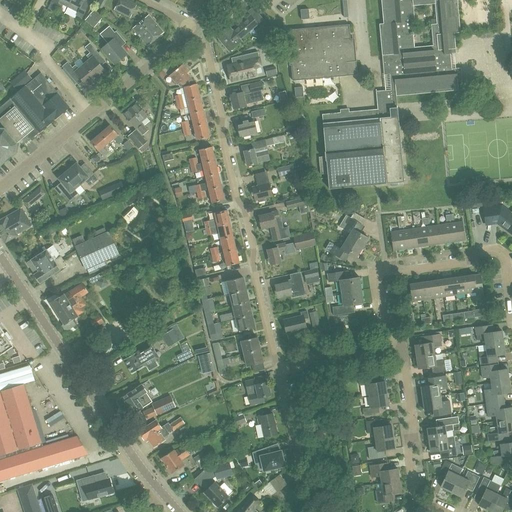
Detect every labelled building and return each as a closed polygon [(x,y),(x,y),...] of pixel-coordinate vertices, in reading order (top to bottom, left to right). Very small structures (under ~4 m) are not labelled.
[(58,3),(67,8),(71,0),(52,0),(51,2),(48,8),(53,10),(56,4),(57,5),(58,3)] [(77,15),(82,18),(90,3),(84,0),(71,0),(67,8),(77,13),(77,15)] [(118,0),(114,10),(130,18),(137,4),(129,0),(118,0)] [(381,0),(383,23),(379,24),(385,90),(376,91),(377,101),(397,99),(396,96),(458,90),(458,82),(462,81),(461,68),(451,69),(450,54),(456,53),(454,33),(460,33),(457,0),(381,0)] [(301,10),(301,20),(309,19),(308,9),(301,10)] [(85,20),(94,28),(102,19),(93,11),(85,20)] [(216,36),(229,52),(242,41),(240,40),(264,20),(259,14),(254,19),(250,15),(246,18),(244,15),(236,21),(239,24),(232,30),(229,26),(216,36)] [(133,29),(148,45),(163,32),(148,16),(133,29)] [(350,39),(349,25),(286,30),(289,65),(291,65),(293,81),(357,75),(354,38),(350,39)] [(115,64),(126,55),(120,47),(120,44),(124,41),(116,31),(114,32),(109,26),(101,33),(108,41),(108,44),(102,49),(115,64)] [(66,45),(69,38),(64,36),(61,43),(66,45)] [(84,64),(97,79),(106,72),(100,64),(104,60),(90,43),(85,47),(90,53),(86,56),(89,59),(84,64)] [(227,65),(231,82),(257,76),(255,68),(261,66),(259,58),(258,52),(240,56),(242,62),(227,65)] [(129,71),(136,68),(132,61),(125,64),(129,71)] [(81,79),(88,87),(97,79),(84,64),(79,68),(76,65),(72,68),(67,62),(62,67),(77,83),(81,79)] [(180,88),(184,87),(195,84),(186,73),(189,71),(183,65),(170,76),(177,85),(178,84),(180,88)] [(265,69),(267,77),(277,75),(275,67),(265,69)] [(0,165),(16,152),(18,143),(17,143),(30,133),(34,137),(70,107),(41,73),(26,86),(10,98),(0,107),(0,165)] [(335,79),(322,81),(323,90),(337,88),(335,79)] [(307,95),(316,95),(315,81),(307,81),(307,95)] [(264,91),(262,82),(241,86),(243,92),(230,95),(233,109),(247,106),(246,104),(264,100),(262,91),(264,91)] [(188,100),(200,97),(197,84),(195,84),(184,87),(187,100),(188,100)] [(511,84),(510,84),(510,88),(480,91),(479,87),(463,89),(468,145),(452,147),(452,145),(429,147),(431,177),(511,169),(511,84)] [(295,88),(296,97),(303,97),(302,87),(295,88)] [(175,96),(176,103),(183,101),(181,94),(175,96)] [(189,107),(191,114),(203,111),(200,97),(188,100),(187,100),(183,101),(176,103),(178,110),(189,107)] [(329,189),(375,185),(404,182),(402,155),(397,104),(397,99),(377,101),(377,109),(372,110),(373,119),(343,121),(342,112),(340,112),(322,114),(325,151),(325,156),(319,157),(320,174),(327,174),(329,189)] [(123,114),(136,129),(137,129),(143,135),(148,131),(141,122),(148,116),(136,103),(123,114)] [(251,112),(252,118),(266,115),(264,109),(251,112)] [(191,114),(194,127),(206,124),(203,111),(191,114)] [(237,124),(240,137),(257,133),(254,120),(237,124)] [(183,129),(189,128),(188,121),(181,122),(183,129)] [(194,127),(197,140),(210,137),(206,124),(194,127)] [(110,125),(100,133),(108,143),(114,139),(119,145),(123,141),(110,125)] [(191,134),(189,128),(183,129),(185,136),(191,134)] [(128,136),(139,149),(147,142),(136,130),(128,136)] [(91,142),(104,157),(109,153),(103,147),(108,143),(100,133),(91,142)] [(244,151),(247,166),(258,164),(258,163),(270,160),(267,146),(278,144),(284,143),(282,136),(251,143),(253,149),(244,151)] [(123,145),(128,150),(133,146),(128,141),(123,145)] [(202,163),(215,160),(212,147),(199,150),(202,163)] [(163,155),(164,162),(174,159),(172,153),(163,155)] [(189,159),(191,166),(199,164),(197,157),(189,159)] [(206,176),(218,173),(215,160),(202,163),(199,164),(191,166),(192,173),(204,170),(206,176)] [(66,169),(80,185),(84,181),(89,187),(98,179),(90,170),(86,174),(77,163),(75,164),(74,163),(66,169)] [(277,168),(279,176),(297,172),(295,164),(277,168)] [(63,193),(71,202),(79,195),(75,189),(80,185),(66,169),(59,175),(60,177),(58,178),(68,189),(63,193)] [(204,191),(209,190),(221,187),(218,173),(206,176),(207,183),(195,186),(197,192),(204,191)] [(99,191),(103,200),(125,191),(121,181),(99,191)] [(269,183),(252,187),(255,200),(257,200),(259,202),(265,201),(265,198),(272,196),(269,183)] [(41,187),(34,192),(39,199),(46,193),(41,187)] [(176,197),(183,196),(181,187),(174,189),(176,197)] [(209,190),(212,203),(225,200),(221,187),(209,190)] [(206,197),(204,191),(197,192),(198,199),(206,197)] [(35,202),(30,196),(23,201),(28,207),(35,202)] [(299,207),(300,214),(309,212),(306,198),(285,202),(287,209),(299,207)] [(511,234),(511,211),(511,213),(502,206),(484,209),(486,225),(497,223),(511,234)] [(0,220),(0,234),(5,243),(18,235),(17,234),(30,227),(20,209),(7,217),(6,216),(0,220)] [(217,226),(230,223),(227,210),(214,213),(216,219),(211,221),(213,227),(218,226),(217,226)] [(270,227),(274,241),(290,237),(288,227),(283,228),(281,219),(280,219),(278,210),(275,211),(275,212),(259,216),(262,229),(270,227)] [(182,216),(183,222),(192,220),(191,214),(182,216)] [(347,239),(362,248),(368,238),(360,233),(365,226),(346,215),(339,227),(350,234),(347,239)] [(205,229),(213,227),(211,221),(204,222),(205,229)] [(450,224),(453,242),(465,240),(462,222),(450,224)] [(221,239),(233,236),(230,223),(217,226),(218,226),(213,227),(205,229),(207,236),(215,234),(219,233),(221,239)] [(438,225),(441,244),(453,242),(450,224),(438,225)] [(426,227),(429,245),(441,244),(438,225),(426,227)] [(414,229),(417,247),(429,245),(426,227),(414,229)] [(402,231),(405,249),(417,247),(414,229),(402,231)] [(75,246),(85,270),(120,255),(109,231),(107,232),(102,234),(75,246)] [(390,232),(393,251),(405,249),(402,231),(390,232)] [(294,237),(297,250),(316,245),(313,233),(303,235),(294,237)] [(224,253),(236,250),(233,236),(221,239),(224,253)] [(325,249),(344,261),(348,254),(356,258),(362,248),(347,239),(341,249),(329,242),(325,249)] [(67,258),(76,252),(68,241),(60,248),(67,258)] [(284,250),(285,255),(295,252),(293,242),(285,244),(285,242),(275,245),(276,248),(267,250),(270,265),(281,262),(278,252),(284,250)] [(34,274),(40,283),(60,270),(67,265),(54,245),(47,250),(46,250),(31,260),(27,262),(35,274),(34,274)] [(210,249),(212,256),(219,254),(218,247),(210,249)] [(236,250),(224,253),(225,259),(227,266),(239,263),(236,250)] [(221,261),(219,254),(212,256),(213,262),(221,261)] [(206,274),(205,268),(195,270),(196,277),(206,274)] [(320,281),(317,268),(310,270),(304,271),(306,279),(312,277),(314,282),(320,281)] [(339,280),(341,293),(361,290),(359,277),(350,279),(348,270),(327,274),(329,282),(339,280)] [(291,275),(292,281),(275,285),(278,298),(292,294),(293,298),(306,295),(300,272),(291,275)] [(107,292),(115,286),(107,275),(99,281),(107,292)] [(463,277),(466,294),(477,292),(483,291),(480,275),(474,276),(474,275),(463,277)] [(213,278),(215,286),(226,283),(225,276),(213,278)] [(227,281),(230,294),(246,290),(243,277),(227,281)] [(453,278),(456,295),(466,294),(463,277),(453,278)] [(197,280),(202,300),(207,299),(207,296),(210,295),(208,286),(210,285),(208,278),(197,280)] [(442,280),(445,297),(456,295),(453,278),(442,280)] [(431,281),(434,298),(445,297),(442,280),(431,281)] [(420,283),(423,300),(434,298),(431,281),(420,283)] [(64,330),(68,330),(76,325),(72,318),(77,315),(83,311),(80,307),(85,304),(80,296),(88,291),(83,283),(51,303),(64,324),(62,325),(64,330)] [(410,284),(412,301),(423,300),(420,283),(410,284)] [(230,294),(233,306),(249,302),(246,290),(230,294)] [(327,315),(328,321),(339,319),(338,315),(354,313),(353,304),(363,303),(361,290),(341,293),(343,306),(332,307),(333,314),(327,315)] [(202,300),(205,313),(211,311),(209,305),(214,304),(213,298),(207,299),(202,300)] [(233,306),(235,319),(252,315),(249,302),(233,306)] [(211,311),(205,313),(208,325),(214,324),(211,311)] [(284,320),(287,334),(306,329),(304,319),(308,318),(307,311),(301,312),(302,316),(284,320)] [(309,313),(313,328),(320,326),(316,311),(309,313)] [(89,321),(96,331),(105,325),(99,315),(89,321)] [(235,319),(238,331),(255,327),(252,315),(235,319)] [(208,325),(212,341),(218,340),(223,338),(222,331),(216,332),(214,324),(208,325)] [(486,345),(504,343),(502,331),(494,332),(493,324),(475,327),(476,335),(477,340),(485,339),(486,345)] [(332,327),(333,334),(346,331),(345,325),(332,327)] [(0,355),(14,346),(0,326),(0,355)] [(161,335),(169,348),(185,338),(177,326),(161,335)] [(415,345),(416,357),(435,355),(434,348),(442,347),(441,341),(442,341),(441,334),(422,336),(423,344),(415,345)] [(241,341),(244,353),(260,350),(257,337),(241,341)] [(212,344),(216,360),(222,359),(218,342),(212,344)] [(124,359),(132,373),(146,365),(149,371),(157,366),(154,361),(159,358),(155,350),(151,343),(124,359)] [(183,352),(190,349),(187,343),(180,347),(183,352)] [(479,358),(480,365),(498,362),(497,356),(505,354),(504,343),(486,345),(486,351),(479,352),(479,357),(479,358)] [(244,353),(247,366),(263,362),(260,350),(244,353)] [(212,361),(210,353),(198,356),(200,364),(212,361)] [(431,367),(432,374),(446,372),(444,360),(436,361),(435,355),(416,357),(418,369),(431,367)] [(216,360),(218,369),(224,367),(224,365),(230,364),(228,357),(222,359),(216,360)] [(491,383),(509,380),(507,369),(499,370),(498,364),(481,366),(483,378),(491,377),(491,383)] [(421,387),(423,398),(440,395),(440,390),(448,389),(445,376),(430,378),(431,385),(421,387)] [(367,384),(369,396),(387,393),(385,381),(375,383),(374,377),(358,379),(359,385),(367,384)] [(245,381),(251,405),(264,402),(263,397),(271,395),(268,382),(256,384),(255,379),(245,381)] [(486,402),(503,400),(502,394),(511,392),(509,380),(491,383),(492,389),(485,390),(486,402)] [(0,481),(2,480),(89,454),(77,436),(43,446),(36,423),(30,405),(26,406),(18,381),(0,386),(0,481)] [(124,407),(130,417),(143,408),(152,401),(146,392),(141,385),(116,401),(121,409),(124,407)] [(363,409),(364,415),(380,413),(379,407),(389,405),(387,393),(369,396),(371,408),(363,409)] [(143,411),(147,419),(176,407),(171,395),(152,403),(153,407),(143,411)] [(434,409),(435,416),(451,413),(449,400),(441,402),(440,395),(423,398),(425,410),(434,409)] [(497,421),(511,419),(511,406),(504,408),(503,400),(486,402),(487,411),(488,416),(496,415),(497,421)] [(262,423),(265,437),(278,434),(273,413),(257,417),(259,424),(262,423)] [(231,419),(234,427),(247,422),(244,414),(231,419)] [(427,428),(429,440),(447,437),(446,432),(454,431),(453,425),(459,424),(458,416),(436,420),(437,427),(427,428)] [(147,437),(154,446),(164,439),(163,438),(170,434),(169,433),(174,430),(173,430),(174,430),(174,431),(185,424),(181,417),(169,424),(168,422),(160,428),(156,421),(139,431),(144,439),(147,437)] [(374,432),(375,440),(393,437),(391,425),(383,426),(382,419),(366,422),(368,433),(374,432)] [(487,434),(488,442),(509,439),(508,432),(511,431),(511,419),(497,421),(498,427),(490,429),(491,434),(487,434)] [(176,432),(179,437),(188,431),(185,426),(176,432)] [(447,437),(429,440),(430,452),(440,450),(441,457),(458,455),(457,448),(456,448),(455,448),(454,436),(447,437)] [(368,448),(369,459),(383,458),(382,451),(395,449),(393,437),(375,440),(376,446),(368,448)] [(490,457),(491,465),(511,462),(511,456),(511,455),(511,454),(511,442),(500,444),(501,450),(493,451),(494,457),(490,457)] [(161,458),(172,473),(185,465),(182,460),(190,455),(184,445),(175,451),(174,449),(161,458)] [(262,463),(264,471),(285,466),(284,462),(286,462),(284,454),(282,454),(281,451),(269,454),(267,448),(253,453),(256,464),(262,463)] [(194,459),(201,469),(210,463),(203,452),(194,459)] [(351,456),(352,464),(359,463),(358,455),(351,456)] [(249,466),(247,458),(240,460),(242,468),(249,466)] [(462,469),(445,460),(436,479),(443,482),(441,487),(451,492),(459,475),(462,469)] [(216,476),(217,480),(233,475),(229,461),(213,466),(213,468),(216,476)] [(379,476),(380,483),(399,480),(398,468),(385,470),(384,463),(370,466),(372,478),(379,476)] [(216,476),(213,468),(205,470),(195,479),(206,490),(204,492),(218,507),(229,496),(228,495),(232,491),(224,483),(220,487),(215,482),(216,481),(213,478),(216,476)] [(451,492),(462,497),(466,488),(473,491),(480,477),(468,471),(464,478),(459,475),(451,492)] [(269,482),(277,492),(287,485),(280,474),(269,482)] [(94,476),(81,479),(84,491),(87,491),(89,500),(113,493),(109,478),(108,479),(96,482),(94,476)] [(478,505),(489,510),(497,494),(501,486),(484,477),(475,495),(482,498),(478,505)] [(376,491),(378,503),(394,500),(393,494),(401,492),(399,480),(380,483),(381,490),(376,491)] [(259,490),(264,486),(260,481),(255,484),(259,490)] [(18,489),(20,496),(34,492),(32,485),(18,489)] [(489,510),(492,511),(501,511),(504,507),(511,510),(511,509),(511,490),(506,488),(502,496),(497,494),(489,510)] [(20,496),(22,503),(36,498),(34,492),(20,496)] [(58,511),(53,495),(42,499),(45,511),(58,511)] [(256,511),(254,510),(260,502),(258,501),(258,500),(253,497),(250,495),(237,511),(256,511)] [(22,503),(25,509),(38,505),(36,498),(22,503)]
